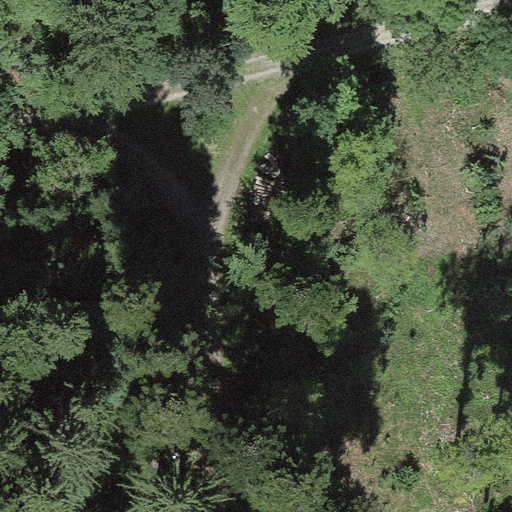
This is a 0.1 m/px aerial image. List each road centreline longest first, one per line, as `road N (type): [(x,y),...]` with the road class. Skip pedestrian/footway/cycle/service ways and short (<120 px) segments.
road 1 (track): [(511,13),(0,132)]
road 2 (track): [(66,116),(139,153),(205,245),(214,511)]
